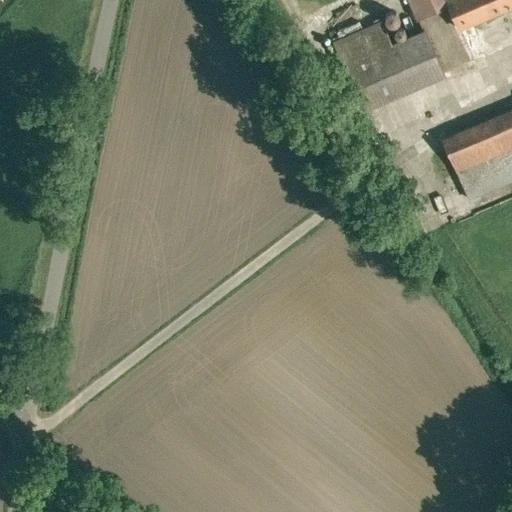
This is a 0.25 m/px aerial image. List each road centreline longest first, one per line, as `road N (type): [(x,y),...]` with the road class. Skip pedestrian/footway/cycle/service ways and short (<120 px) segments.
road 1 (unclassified): [(43,427),(358,182),(430,104),(511,73)]
road 2 (unclassified): [(123,0),(26,409)]
